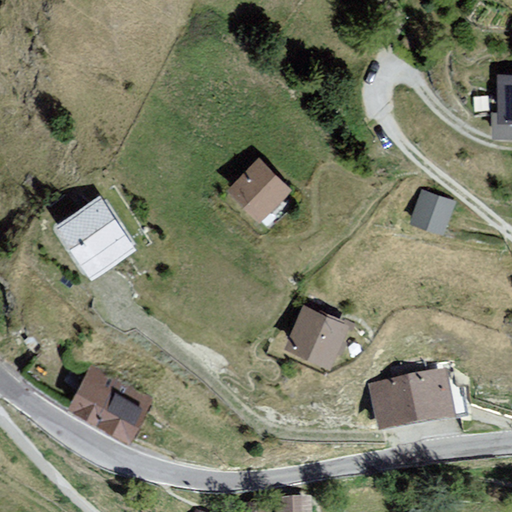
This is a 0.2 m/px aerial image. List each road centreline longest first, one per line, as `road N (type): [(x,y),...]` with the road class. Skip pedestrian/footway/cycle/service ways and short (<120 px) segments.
road 1 (tertiary): [(0,378),(124,459),(201,477),(270,478),(511,441)]
road 2 (track): [(511,146),(465,128),(405,73),(386,77),(377,103),(431,170),(511,234)]
